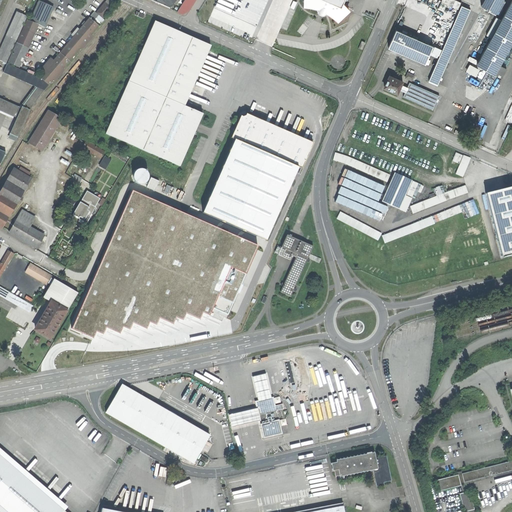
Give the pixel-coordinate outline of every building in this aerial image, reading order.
[(148,0),(169,9),(176,0),(148,0)] [(182,15),(189,11),(195,0),(185,0),(177,12),(182,15)] [(304,0),(305,6),(308,6),(312,7),(318,9),(318,10),(319,11),(319,12),(320,13),(321,14),(322,14),(323,14),(324,14),(325,14),(326,13),(327,12),(331,15),(335,18),(338,21),(349,10),(343,4),(344,0),(304,0)] [(511,42),(511,0),(501,20),(491,38),(476,64),(494,74),(495,74),(500,65),(511,42)] [(502,0),(483,0),(481,6),(495,14),(502,0)] [(30,21),(38,25),(38,24),(45,28),(54,7),(39,1),(30,21)] [(105,3),(97,12),(103,18),(111,8),(105,3)] [(470,9),(461,5),(428,81),(437,84),(470,9)] [(15,16),(24,21),(26,16),(17,12),(15,16)] [(24,21),(15,16),(0,49),(0,60),(6,63),(24,21)] [(501,20),(496,17),(486,35),(491,38),(501,20)] [(40,78),(49,85),(99,26),(89,18),(39,77),(40,78)] [(30,21),(27,20),(8,63),(19,67),(38,25),(30,21)] [(184,106),(211,46),(155,21),(105,134),(180,166),(203,114),(184,106)] [(396,30),(388,47),(425,63),(433,46),(396,30)] [(466,71),(476,76),(480,69),(470,63),(466,71)] [(49,85),(40,78),(7,64),(3,73),(36,88),(44,91),(49,85)] [(500,65),(495,74),(501,77),(506,68),(500,65)] [(408,72),(405,77),(412,80),(414,75),(408,72)] [(397,93),(403,81),(402,81),(402,82),(396,79),(396,78),(390,75),(384,87),(397,93)] [(409,82),(403,96),(433,109),(439,95),(409,82)] [(30,110),(44,91),(36,88),(22,107),(30,110)] [(17,118),(21,109),(18,108),(18,107),(0,98),(0,111),(14,117),(14,116),(17,118)] [(18,138),(30,110),(22,107),(21,109),(17,118),(10,134),(18,138)] [(42,151),(62,119),(49,110),(29,142),(42,151)] [(231,138),(234,139),(202,213),(265,240),(298,167),(301,169),(313,143),(246,114),(245,115),(242,117),(240,116),(231,138)] [(86,141),(82,148),(100,159),(104,152),(86,141)] [(125,155),(114,148),(112,151),(123,158),(125,155)] [(387,176),(336,154),(334,159),(385,181),(387,176)] [(111,160),(105,157),(99,166),(105,169),(111,160)] [(463,176),(470,159),(465,157),(458,174),(463,176)] [(190,183),(196,162),(187,160),(182,181),(190,183)] [(450,166),(448,172),(455,174),(457,170),(454,169),(454,167),(450,166)] [(30,173),(20,167),(18,171),(28,177),(30,173)] [(155,190),(160,179),(133,167),(128,178),(155,190)] [(13,169),(0,191),(0,227),(1,228),(2,228),(31,179),(28,177),(18,171),(13,169)] [(411,180),(394,173),(381,202),(399,209),(411,180)] [(82,178),(75,174),(68,185),(76,189),(82,178)] [(329,179),(330,210),(339,210),(338,179),(329,179)] [(511,186),(485,193),(501,258),(511,255),(511,186)] [(412,207),(414,213),(469,193),(466,187),(412,207)] [(172,323),(175,317),(183,320),(185,314),(199,320),(203,312),(224,321),(257,246),(132,191),(71,329),(93,338),(96,331),(103,334),(106,328),(120,334),(123,326),(130,330),(133,323),(147,329),(150,321),(155,324),(158,317),(172,323)] [(79,219),(80,217),(87,221),(91,214),(93,215),(95,211),(93,210),(96,207),(95,206),(100,198),(87,191),(80,202),(73,214),(78,218),(79,219)] [(384,241),(463,214),(465,218),(480,213),(475,201),(382,233),(384,241)] [(35,218),(22,210),(16,220),(17,220),(9,233),(36,249),(44,235),(30,227),(35,218)] [(382,234),(341,212),(337,220),(378,241),(382,234)] [(83,238),(79,235),(74,243),(78,246),(83,238)] [(287,235),(281,247),(285,249),(282,257),(290,260),(292,255),(296,257),(280,292),(290,297),(308,258),(319,263),(321,259),(309,254),(313,247),(309,245),(307,244),(290,237),(288,236),(287,235)] [(285,249),(281,247),(277,246),(274,253),(282,257),(285,249)] [(0,264),(6,267),(13,254),(8,251),(0,264)] [(30,264),(25,273),(47,285),(52,276),(30,264)] [(54,279),(43,297),(51,302),(35,329),(50,338),(66,311),(67,311),(78,293),(54,279)] [(0,286),(0,295),(29,313),(33,306),(0,286)] [(210,436),(121,385),(105,412),(193,463),(210,436)] [(273,397),(255,402),(256,408),(257,408),(259,416),(277,412),(273,397)] [(239,426),(260,421),(259,416),(257,408),(256,408),(236,414),(239,426)] [(279,420),(277,412),(259,416),(260,421),(260,424),(270,422),(269,417),(272,417),(273,421),(279,420)] [(270,422),(260,424),(264,438),(282,434),(279,420),(273,421),(272,417),(269,417),(270,422)] [(0,505),(8,511),(62,511),(64,510),(67,507),(0,448),(0,505)] [(374,452),(331,461),(334,475),(339,474),(340,477),(373,470),(376,484),(391,481),(386,456),(375,458),(374,452)] [(511,460),(461,474),(464,485),(511,472),(511,460)] [(461,474),(460,471),(456,472),(457,475),(460,486),(462,493),(459,494),(460,501),(463,511),(464,511),(463,511),(467,511),(472,510),(473,510),(469,491),(466,492),(464,485),(461,474)] [(457,475),(435,480),(438,491),(452,488),(460,486),(457,475)] [(456,503),(460,501),(459,494),(462,493),(460,486),(452,488),(456,503)]
